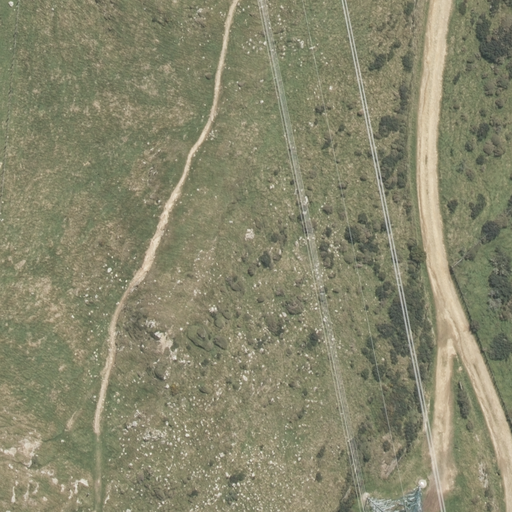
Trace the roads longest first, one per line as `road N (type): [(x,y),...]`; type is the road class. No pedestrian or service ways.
road 1 (track): [(445,294),(430,210),(440,0)]
road 2 (track): [(440,511),(445,294)]
road 3 (track): [(511,472),(445,294)]
